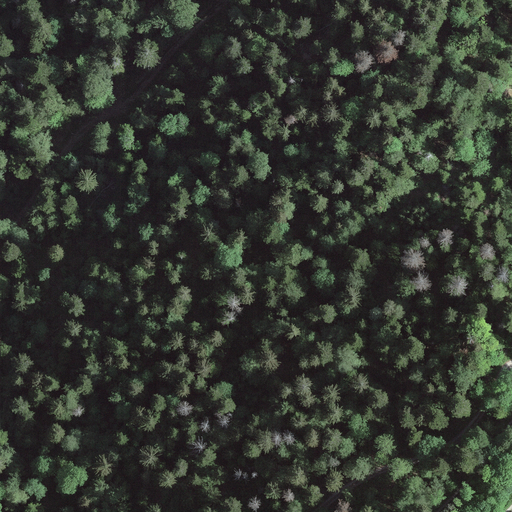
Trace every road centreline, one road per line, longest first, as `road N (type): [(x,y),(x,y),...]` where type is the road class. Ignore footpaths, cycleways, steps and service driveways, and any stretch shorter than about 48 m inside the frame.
road 1 (track): [(225,0),(81,131),(0,252)]
road 2 (track): [(511,365),(447,445),(351,481),(315,511)]
road 3 (track): [(111,110),(159,0)]
